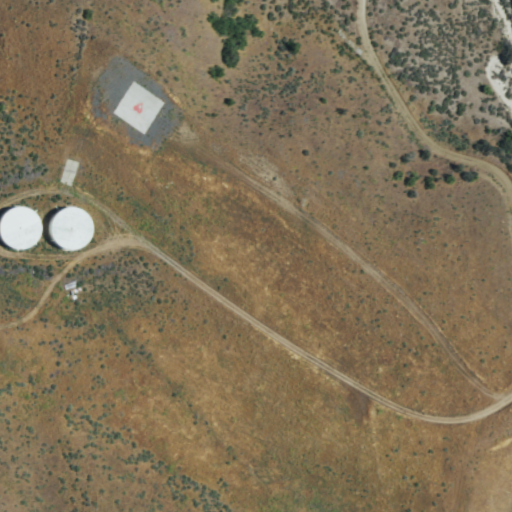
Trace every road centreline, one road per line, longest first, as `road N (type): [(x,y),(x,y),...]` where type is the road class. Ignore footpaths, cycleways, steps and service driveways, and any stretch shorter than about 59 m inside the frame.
road 1 (track): [(359,0),(368,51),(407,119),(428,143),(496,173),(511,203),(505,398),(451,420),(417,417),(337,376),(86,200),(59,191),(0,202),(21,255),(76,258),(105,246),(149,244)]
road 2 (track): [(505,398),(466,374),(421,316),(346,252),(169,136)]
